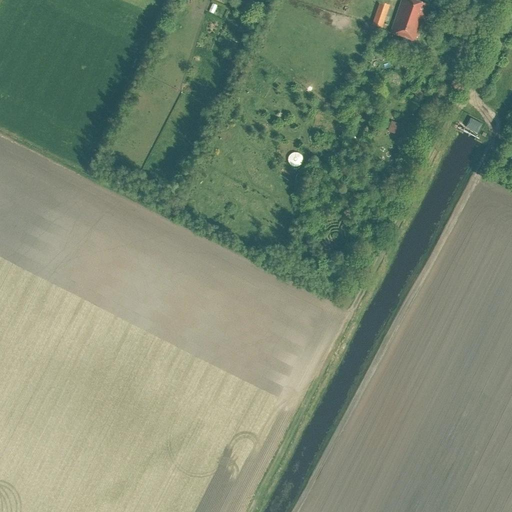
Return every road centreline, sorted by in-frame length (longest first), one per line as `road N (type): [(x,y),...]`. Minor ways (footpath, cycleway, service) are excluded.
road 1 (track): [(471,95),(453,115),(353,310)]
road 2 (track): [(511,5),(471,95),(494,133),(474,177)]
